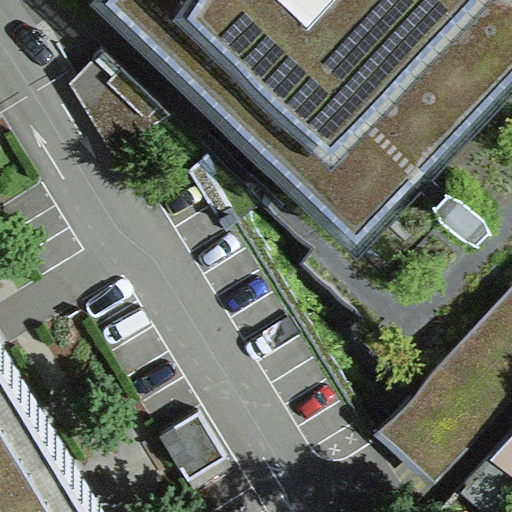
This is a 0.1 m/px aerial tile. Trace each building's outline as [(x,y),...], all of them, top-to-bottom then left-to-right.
[(511,0),(125,0),(357,220),(511,56),(511,0)] [(511,286),(375,430),(433,484),(511,400),(511,286)] [(109,511),(0,334),(0,511),(109,511)] [(511,427),(492,450),(511,466),(511,427)] [(511,511),(511,466),(492,450),(466,478),(504,511),(511,511)]
